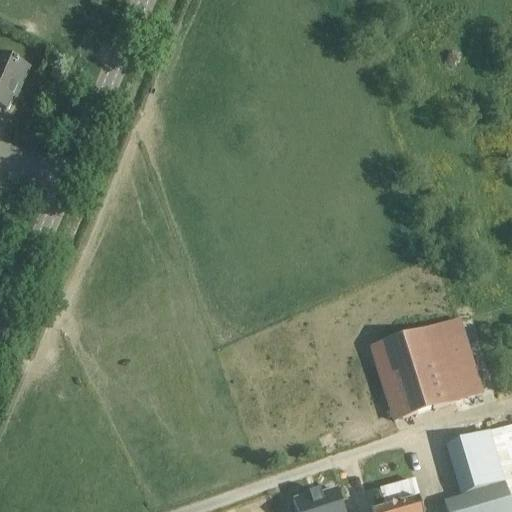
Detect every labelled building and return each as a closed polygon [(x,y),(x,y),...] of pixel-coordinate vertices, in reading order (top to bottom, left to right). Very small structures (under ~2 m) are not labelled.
[(0,107),(6,110),(16,88),(20,89),(29,69),(15,63),(15,64),(0,57),(0,107)] [(431,333),(370,353),(394,425),(455,405),(434,342),(431,333)] [(460,333),(434,342),(455,405),(481,396),(460,333)] [(460,499),(444,504),(445,511),(511,511),(511,428),(446,448),(460,499)] [(321,494),(295,503),(297,511),(343,511),(337,494),(322,499),(321,494)] [(422,511),(419,502),(382,511),(422,511)]
